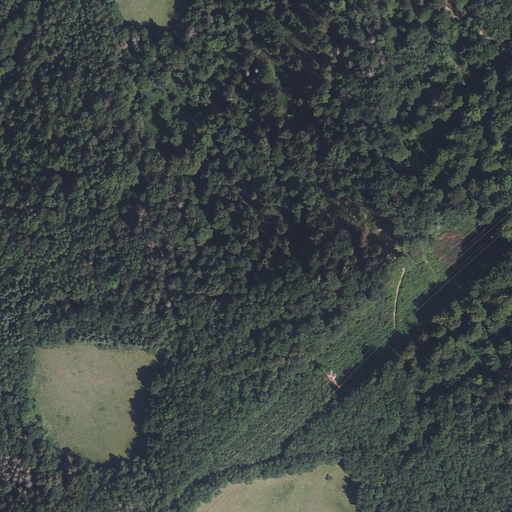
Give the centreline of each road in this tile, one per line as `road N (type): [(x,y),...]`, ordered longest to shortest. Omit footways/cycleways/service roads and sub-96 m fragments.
road 1 (track): [(419,388),(383,443),(234,466),(201,478),(160,511)]
road 2 (track): [(85,511),(50,434),(27,403),(0,391)]
road 3 (track): [(411,0),(467,82),(511,101)]
